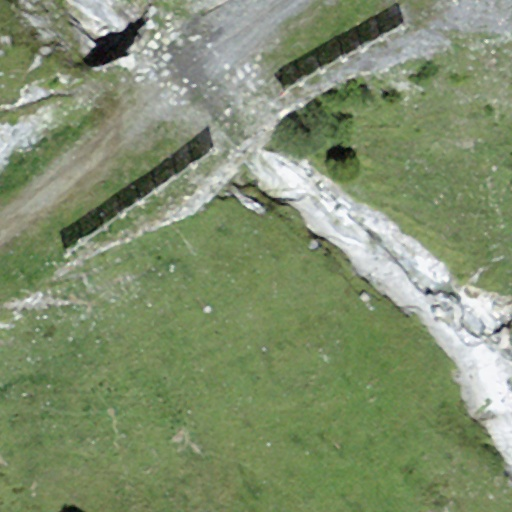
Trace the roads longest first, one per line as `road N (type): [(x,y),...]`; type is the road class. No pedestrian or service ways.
road 1 (track): [(146,112),(0,229)]
road 2 (track): [(290,0),(146,112)]
